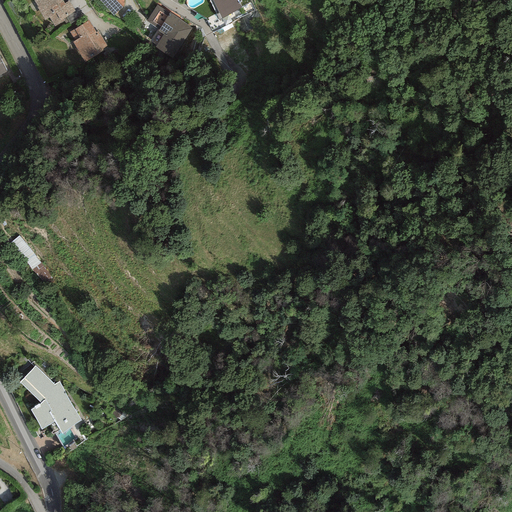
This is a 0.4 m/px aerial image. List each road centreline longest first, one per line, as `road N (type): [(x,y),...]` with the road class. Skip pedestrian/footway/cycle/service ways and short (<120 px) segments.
road 1 (track): [(360,0),(415,125),(415,184),(393,278),(429,358),(511,426)]
road 2 (tertiary): [(0,163),(29,124),(37,94),(0,12)]
road 3 (tertiary): [(53,511),(41,465),(0,382)]
